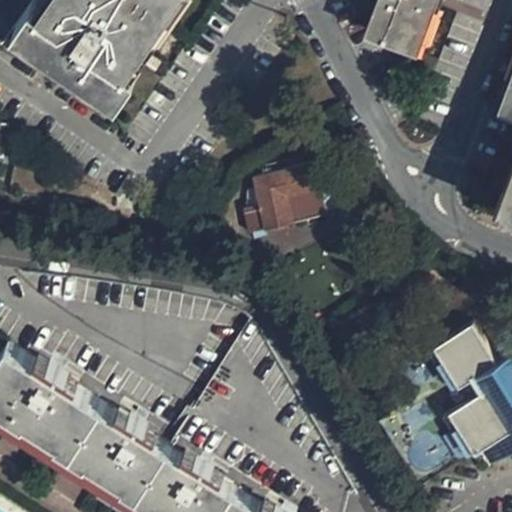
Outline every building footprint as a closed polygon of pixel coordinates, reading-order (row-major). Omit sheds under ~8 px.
[(0,0),(0,41),(15,19),(27,0),(0,0)] [(27,0),(15,19),(122,90),(141,61),(134,56),(172,0),(27,0)] [(419,49),(437,0),(376,0),(366,29),(419,49)] [(511,72),(499,106),(511,111),(511,72)] [(245,237),(325,215),(312,163),(251,177),(257,204),(240,209),(245,237)] [(511,167),(498,204),(511,209),(511,167)] [(511,338),(491,305),(450,331),(482,367),(470,374),(471,376),(463,381),(472,395),(466,399),(496,440),(498,439),(508,456),(511,453),(511,338)] [(482,367),(450,331),(446,333),(470,374),(482,367)] [(271,511),(8,340),(0,352),(0,400),(170,511),(271,511)] [(496,440),(466,399),(462,401),(488,445),(496,440)]
